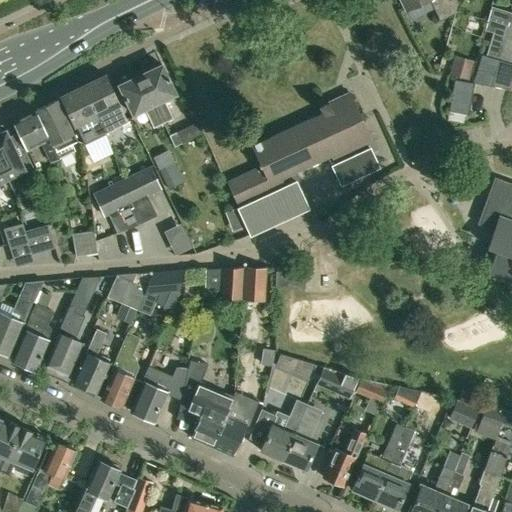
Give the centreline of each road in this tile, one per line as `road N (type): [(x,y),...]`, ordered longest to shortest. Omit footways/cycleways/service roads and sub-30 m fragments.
road 1 (residential): [(0,275),(278,248),(410,172),(511,146)]
road 2 (residential): [(257,486),(0,379)]
road 3 (residential): [(106,22),(183,24),(234,0)]
